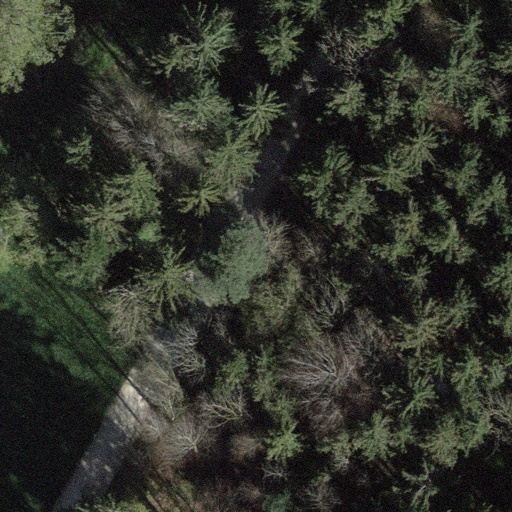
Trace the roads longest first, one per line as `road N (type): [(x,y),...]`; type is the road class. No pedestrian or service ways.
road 1 (track): [(365,0),(72,511)]
road 2 (track): [(0,155),(206,0)]
